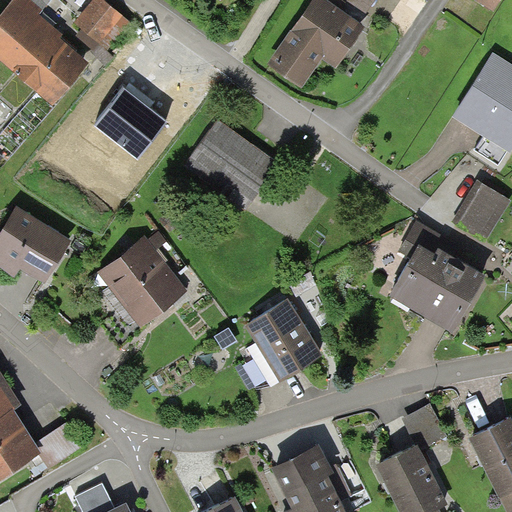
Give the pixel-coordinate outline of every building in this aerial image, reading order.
[(15,0),(0,18),(0,59),(16,73),(13,76),(36,95),(38,94),(53,108),(91,65),(62,40),(65,37),(41,16),(55,0),(15,0)] [(114,57),(108,52),(130,25),(99,0),(97,0),(77,24),(84,30),(79,36),(94,48),(92,51),(106,65),(114,57)] [(366,28),(325,0),(313,0),(268,66),(301,89),(323,57),(338,68),(366,28)] [(375,0),(345,0),(365,15),(375,0)] [(501,0),(471,0),(492,14),(501,0)] [(511,152),(511,96),(477,76),(452,118),(484,137),(473,156),(501,172),(511,152)] [(165,118),(124,86),(96,122),(137,154),(165,118)] [(280,165),(217,120),(182,168),(245,213),(280,165)] [(509,201),(478,182),(452,224),(483,243),(509,201)] [(70,241),(14,208),(0,230),(0,270),(12,278),(17,270),(43,285),(70,241)] [(188,293),(155,252),(165,244),(158,235),(149,243),(145,237),(107,268),(117,281),(110,287),(122,302),(109,313),(130,339),(188,293)] [(437,246),(431,256),(417,247),(389,293),(452,332),(486,276),(437,246)] [(322,356),(285,298),(242,326),(278,384),(322,356)] [(0,361),(0,465),(37,445),(40,443),(36,438),(13,401),(22,396),(0,361)] [(425,405),(398,419),(412,446),(373,465),(395,511),(435,511),(436,511),(446,507),(440,493),(418,449),(441,437),(425,405)] [(65,420),(36,438),(40,443),(37,445),(48,464),(81,443),(65,420)] [(511,511),(511,425),(509,420),(469,441),(507,511),(511,511)] [(320,437),(271,460),(291,501),(279,507),(281,511),(348,511),(328,470),(334,467),(320,437)] [(76,492),(85,511),(134,511),(126,495),(113,501),(102,479),(76,492)] [(246,511),(235,489),(193,511),(246,511)]
